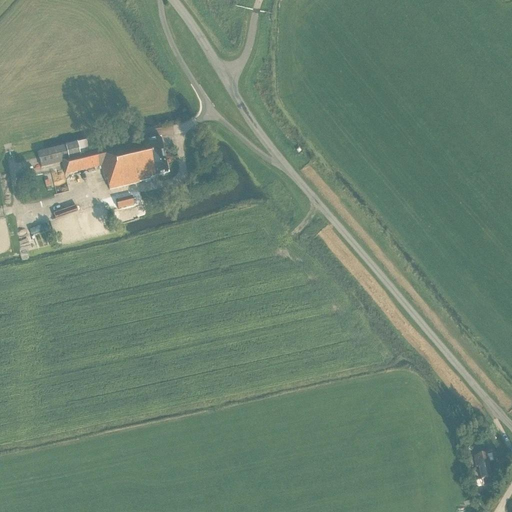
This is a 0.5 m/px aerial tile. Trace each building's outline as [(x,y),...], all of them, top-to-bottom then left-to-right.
[(150,179),(169,174),(160,137),(89,154),(86,141),(37,153),(41,168),(62,163),(65,175),(101,167),(105,181),(107,180),(109,190),(150,180),(150,179)] [(125,196),(110,200),(112,209),(127,205),(125,196)] [(57,222),(79,214),(75,204),(53,212),(57,222)] [(496,474),(491,454),(486,455),(474,458),(476,468),(478,467),(481,480),(474,481),(476,487),(482,485),(490,484),(489,478),(490,478),(490,475),(496,474)] [(492,498),(483,492),(477,501),(485,507),(492,498)]
